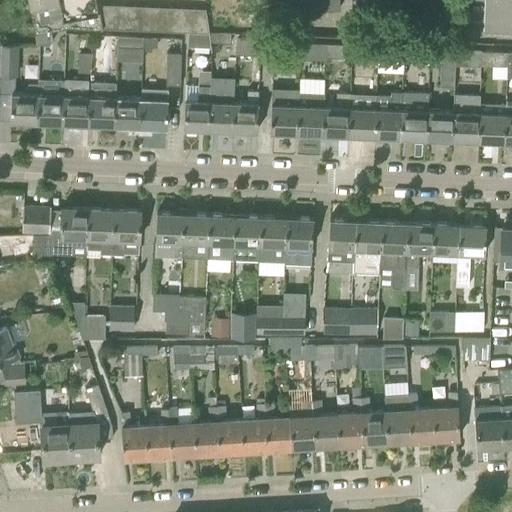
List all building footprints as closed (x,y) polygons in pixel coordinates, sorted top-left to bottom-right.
[(28,0),(33,26),(34,31),(50,28),(68,25),(102,27),(97,3),(96,0),(28,0)] [(341,7),(339,0),(287,0),(288,11),(341,7)] [(114,28),(110,4),(97,3),(102,27),(114,28)] [(126,28),(122,4),(110,4),(114,28),(126,28)] [(137,29),(134,5),(122,4),(126,28),(137,29)] [(149,29),(145,5),(134,5),(137,29),(149,29)] [(161,30),(157,6),(145,5),(149,29),(161,30)] [(172,30),(169,6),(157,6),(161,30),(172,30)] [(184,31),(181,7),(169,6),(172,30),(184,31)] [(196,31),(192,7),(181,7),(184,31),(188,31),(196,31)] [(209,32),(208,13),(207,13),(206,8),(192,7),(196,31),(209,32)] [(52,41),(50,28),(34,31),(37,42),(52,41)] [(210,41),(209,32),(196,31),(188,31),(187,43),(210,44),(210,41)] [(232,42),(231,33),(209,32),(210,41),(232,42)] [(143,36),(118,35),(117,46),(143,47),(143,36)] [(257,39),(236,38),(235,54),(256,55),(257,39)] [(299,58),(300,41),(276,40),(275,57),(299,58)] [(412,40),(411,61),(429,62),(430,41),(412,40)] [(325,56),(325,42),(304,41),(303,58),(325,60),(325,56)] [(344,43),(325,42),(325,56),(343,57),(344,43)] [(26,51),(26,43),(10,43),(1,43),(1,44),(0,57),(0,85),(14,87),(14,75),(18,75),(18,51),(26,51)] [(377,57),(377,45),(352,43),(351,55),(377,57)] [(403,60),(404,46),(377,45),(377,57),(377,75),(383,75),(384,59),(403,60)] [(454,86),(455,63),(454,63),(455,49),(456,47),(442,47),(440,85),(454,86)] [(481,50),(455,49),(454,63),(455,63),(480,64),(481,50)] [(506,61),(507,51),(481,50),(480,64),(507,65),(507,61),(506,61)] [(90,70),(90,52),(78,51),(78,70),(90,70)] [(103,52),(90,52),(90,70),(102,71),(102,62),(103,52)] [(166,52),(165,83),(180,84),(180,52),(166,52)] [(301,89),(324,88),(323,78),(301,79),(301,89)] [(36,120),(37,93),(37,82),(28,82),(28,93),(11,92),(9,120),(27,121),(27,120),(36,120)] [(208,127),(209,85),(185,84),(184,107),(183,127),(198,128),(198,127),(208,127)] [(232,129),(233,100),(220,100),(220,85),(209,85),(208,127),(217,128),(217,129),(232,129)] [(141,96),(140,124),(149,125),(149,126),(166,126),(167,106),(167,97),(167,88),(141,87),(141,96)] [(298,91),(298,89),(271,88),(270,111),(270,131),(287,132),(287,131),(296,131),(297,103),(298,91)] [(257,110),(258,101),(257,101),(258,90),(247,90),(247,101),(233,100),(232,129),(246,130),(246,129),(255,129),(255,130),(256,130),(257,110)] [(400,135),(402,90),(391,90),(391,93),(375,93),(374,135),(390,136),(390,135),(400,135)] [(427,108),(428,108),(429,92),(402,90),(400,135),(409,136),(409,137),(425,137),(427,108)] [(323,104),(324,104),(324,93),(298,91),(297,103),(296,131),(305,131),(305,132),(322,133),(323,104)] [(348,133),(349,92),(336,91),(336,105),(324,104),(323,104),(322,133),(339,134),(339,133),(348,133)] [(374,135),(375,93),(349,92),(348,133),(357,134),(374,135)] [(477,140),(479,111),(479,94),(453,92),(453,109),(451,138),(461,138),(461,139),(477,140)] [(62,122),(63,94),(37,93),(36,120),(45,120),(45,121),(62,122)] [(88,122),(89,95),(63,94),(62,122),(78,123),(78,122),(88,122)] [(114,124),(115,96),(89,95),(88,122),(97,122),(97,123),(114,124)] [(140,124),(141,96),(115,96),(114,124),(130,125),(130,124),(140,124)] [(503,140),(505,112),(505,102),(494,102),(493,111),(479,111),(477,140),(494,140),(503,140)] [(451,138),(453,109),(428,108),(427,108),(425,137),(442,138),(442,137),(451,138)] [(511,111),(505,112),(503,140),(511,140),(511,111)] [(39,193),(39,203),(50,204),(51,194),(39,193)] [(49,231),(50,206),(22,205),(21,230),(49,231)] [(86,244),(87,207),(71,206),(71,207),(62,207),(62,206),(61,206),(60,231),(53,231),(54,253),(70,253),(71,243),(85,244),(86,244)] [(111,253),(113,209),(104,209),(104,208),(87,207),(86,244),(85,244),(85,254),(86,254),(86,253),(100,254),(100,252),(111,253)] [(181,255),(183,208),(178,208),(178,211),(156,210),(155,239),(168,239),(167,255),(181,255)] [(207,241),(208,212),(187,211),(187,208),(183,208),(181,255),(194,256),(195,241),(207,241)] [(139,238),(139,229),(140,209),(123,209),(113,209),(111,253),(124,253),(125,237),(139,238)] [(232,258),(234,214),(225,214),(225,213),(208,212),(207,241),(207,257),(232,258)] [(258,255),(260,214),(244,214),(244,215),(234,214),(232,258),(260,259),(260,255),(258,255)] [(284,261),(286,216),(277,216),(277,215),(260,214),(258,255),(260,255),(260,259),(259,260),(284,261)] [(311,245),(312,237),(313,217),(295,216),(295,217),(286,216),(284,261),(310,262),(311,245)] [(354,247),(355,219),(346,219),(346,218),(329,217),(328,237),(327,246),(326,259),(353,260),(354,247)] [(380,248),(381,219),(365,219),(365,220),(355,219),(354,247),(353,260),(354,260),(353,271),(363,272),(363,261),(379,261),(380,261),(381,248),(380,248)] [(393,275),(392,287),(404,287),(405,266),(406,249),(407,221),(398,221),(398,220),(381,219),(380,248),(381,248),(380,261),(379,261),(379,262),(395,263),(395,273),(393,275)] [(431,250),(433,222),(417,221),(417,222),(407,221),(406,249),(405,266),(418,267),(419,250),(431,250)] [(457,252),(459,224),(449,223),(450,222),(433,222),(431,250),(457,252)] [(456,284),(468,285),(469,253),(484,254),(485,224),(468,223),(468,224),(459,224),(457,252),(458,252),(456,284)] [(511,263),(511,225),(501,225),(501,230),(494,230),(493,254),(500,255),(499,263),(511,263)] [(51,257),(49,233),(32,233),(32,259),(51,257)] [(304,314),(303,290),(281,290),(281,302),(282,302),(281,332),(304,332),(304,314)] [(179,294),(153,293),(152,308),(166,308),(165,332),(178,332),(178,320),(179,294)] [(178,320),(178,332),(194,333),(194,332),(204,333),(205,295),(179,294),(178,320)] [(83,313),(84,313),(84,300),(70,300),(75,313),(74,314),(82,337),(83,313)] [(282,302),(281,302),(256,302),(256,332),(281,332),(282,302)] [(134,304),(109,304),(109,328),(134,328),(134,304)] [(323,315),(323,331),(326,331),(349,332),(350,332),(351,307),(323,306),(323,315)] [(377,308),(351,307),(350,332),(376,333),(377,308)] [(455,311),(455,310),(429,310),(429,330),(454,330),(455,311)] [(483,330),(483,310),(465,311),(455,311),(454,330),(483,330)] [(104,337),(105,313),(84,313),(83,313),(82,337),(104,337)] [(383,315),(382,337),(402,337),(403,316),(383,315)] [(250,337),(250,323),(230,323),(230,337),(250,337)] [(5,326),(0,327),(0,383),(25,381),(23,361),(20,361),(18,355),(19,355),(14,340),(11,341),(5,326)] [(488,357),(489,336),(476,336),(462,337),(463,358),(488,357)] [(285,353),(285,337),(268,337),(269,345),(269,353),(285,353)] [(302,359),(302,345),(301,337),(285,337),(285,353),(289,353),(289,359),(302,359)] [(405,344),(397,345),(381,345),(381,353),(381,362),(382,362),(382,363),(383,363),(383,366),(406,365),(405,344)] [(142,374),(142,353),(157,353),(157,345),(124,345),(124,353),(125,374),(142,374)] [(189,368),(189,345),(172,345),(173,368),(189,368)] [(214,358),(213,345),(189,345),(189,368),(213,368),(213,358),(214,358)] [(237,353),(237,345),(213,345),(214,358),(218,358),(218,353),(237,353)] [(253,345),(237,345),(237,353),(253,353),(253,345)] [(333,353),(333,345),(317,345),(318,359),(318,368),(334,368),(333,353)] [(350,363),(349,345),(333,345),(333,353),(334,368),(350,368),(350,363)] [(381,353),(381,345),(365,345),(366,363),(382,363),(382,362),(381,362),(381,353)] [(445,345),(413,345),(413,353),(445,353),(445,345)] [(91,365),(88,355),(79,356),(80,364),(84,368),(91,365)] [(511,391),(511,366),(498,368),(499,382),(499,392),(511,391)] [(385,381),(385,390),(407,390),(408,381),(385,381)] [(97,382),(85,386),(95,416),(107,412),(97,382)] [(499,392),(499,382),(490,382),(490,392),(499,392)] [(360,401),(360,395),(359,386),(351,386),(352,406),(356,406),(356,411),(337,412),(339,443),(363,441),(360,401)] [(41,420),(40,401),(39,388),(26,389),(27,410),(28,421),(41,420)] [(459,435),(457,401),(456,390),(448,390),(448,400),(451,400),(452,405),(433,406),(435,437),(459,435)] [(411,438),(408,401),(408,392),(384,394),(385,409),(387,440),(411,438)] [(417,392),(408,392),(408,401),(411,438),(435,437),(433,406),(418,407),(418,401),(417,392)] [(216,404),(216,401),(216,399),(216,395),(209,396),(210,405),(208,405),(209,415),(212,414),(212,419),(193,420),(195,451),(219,450),(216,404)] [(387,440),(385,409),(366,410),(366,405),(369,405),(368,395),(360,395),(360,401),(363,441),(387,440)] [(315,444),(312,401),(312,398),(300,399),(301,414),(289,415),(291,446),(315,444)] [(339,443),(337,412),(318,413),(318,408),(321,408),(320,398),(312,398),(312,401),(315,444),(339,443)] [(243,449),(241,418),(222,419),(222,414),(225,414),(224,399),(216,399),(216,401),(216,404),(219,450),(243,449)] [(267,447),(264,401),(256,402),(257,412),(260,412),(260,416),(241,418),(243,449),(267,447)] [(291,446),(289,415),(270,416),(270,411),(273,411),(272,401),(264,401),(267,447),(291,446)] [(511,444),(511,403),(500,404),(502,445),(511,444)] [(502,445),(500,404),(474,406),(475,426),(476,446),(502,445)] [(171,453),(168,407),(160,408),(161,418),(164,417),(164,422),(145,423),(147,454),(171,453)] [(195,451),(193,420),(177,421),(176,407),(168,407),(171,453),(195,451)] [(96,421),(81,422),(81,408),(68,409),(69,422),(71,456),(98,454),(96,421)] [(57,423),(41,424),(43,458),(71,456),(69,422),(68,409),(56,410),(57,423)] [(28,421),(27,410),(14,411),(15,422),(28,421)] [(147,454),(145,423),(126,425),(126,420),(129,420),(128,410),(120,410),(123,456),(147,454)]
